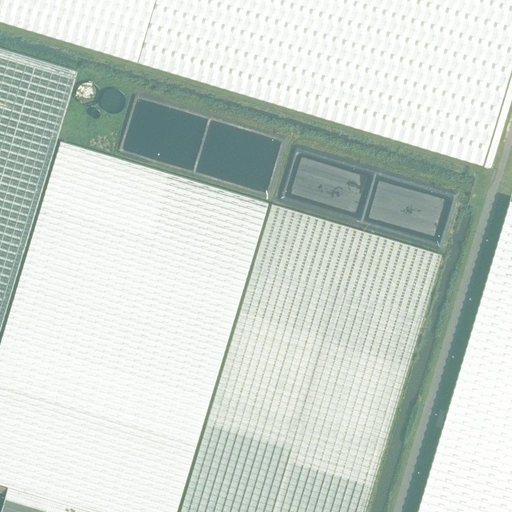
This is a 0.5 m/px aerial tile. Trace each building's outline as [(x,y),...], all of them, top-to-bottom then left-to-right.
[(511,0),(0,0),(0,16),(483,160),(482,162),(490,165),(511,88),(511,0)] [(77,70),(48,62),(0,47),(0,327),(75,77),(77,70)] [(0,483),(6,486),(91,511),(175,511),(268,203),(60,140),(41,202),(0,340),(0,483)] [(511,511),(511,199),(417,511),(511,511)] [(179,511),(363,511),(441,254),(271,203),(179,511)] [(436,425),(441,427),(445,412),(440,410),(436,425)] [(0,511),(91,511),(6,486),(0,506),(0,511)]
